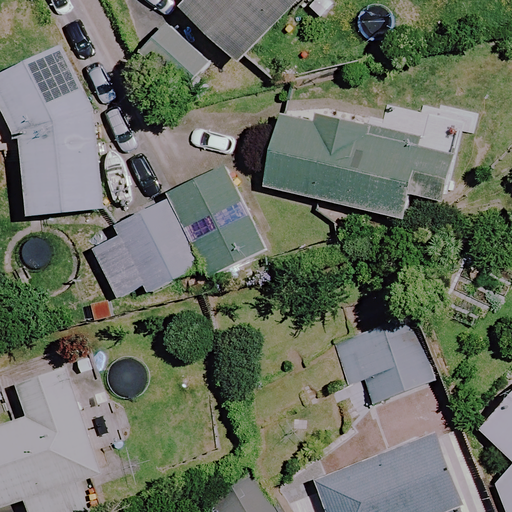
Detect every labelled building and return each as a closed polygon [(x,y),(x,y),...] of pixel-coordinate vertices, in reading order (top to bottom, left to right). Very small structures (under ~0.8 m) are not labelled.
[(195,0),(189,7),(246,64),(309,0),(195,0)] [(192,111),(215,90),(202,76),(208,71),(170,30),(142,57),(192,111)] [(108,215),(102,116),(69,50),(0,84),(0,103),(23,149),(27,220),(108,215)] [(450,207),(461,157),(449,154),(456,120),(375,103),(370,130),(282,112),(265,192),(406,223),(411,198),(450,207)] [(96,255),(117,299),(139,289),(144,299),(199,272),(167,206),(112,233),(117,244),(96,255)] [(409,321),(329,352),(345,393),(364,385),(373,409),(433,386),(409,321)] [(28,511),(85,511),(77,485),(105,475),(78,397),(88,394),(77,361),(17,382),(31,420),(0,431),(0,511),(26,503),(28,511)] [(511,511),(511,405),(509,403),(458,458),(493,491),(473,511),(511,511)] [(308,511),(436,511),(418,468),(308,511)] [(274,511),(253,479),(207,510),(208,511),(274,511)]
